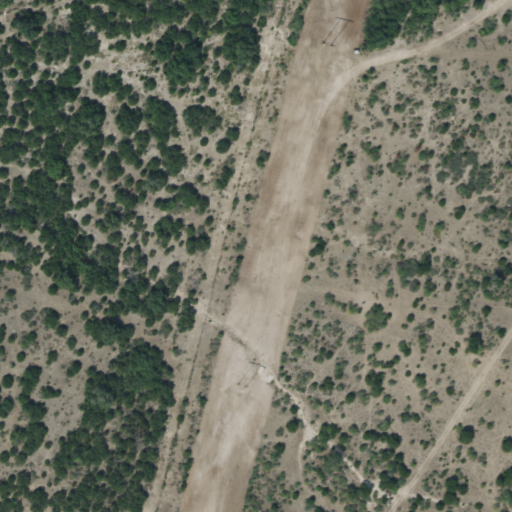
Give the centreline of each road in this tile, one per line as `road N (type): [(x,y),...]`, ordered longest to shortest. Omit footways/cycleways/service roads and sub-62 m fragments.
road 1 (residential): [(213,511),(318,74),(458,31),(492,0)]
road 2 (residential): [(386,511),(469,410),(511,302)]
